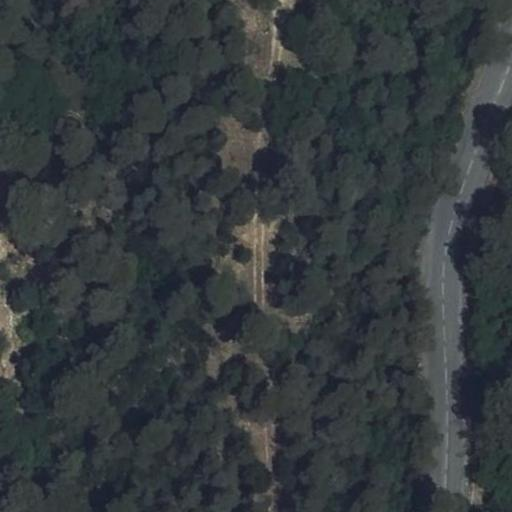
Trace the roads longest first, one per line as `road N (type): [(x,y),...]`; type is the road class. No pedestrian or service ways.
road 1 (track): [(273,511),(258,239),(277,0)]
road 2 (secondary): [(511,57),(452,230),(442,511)]
